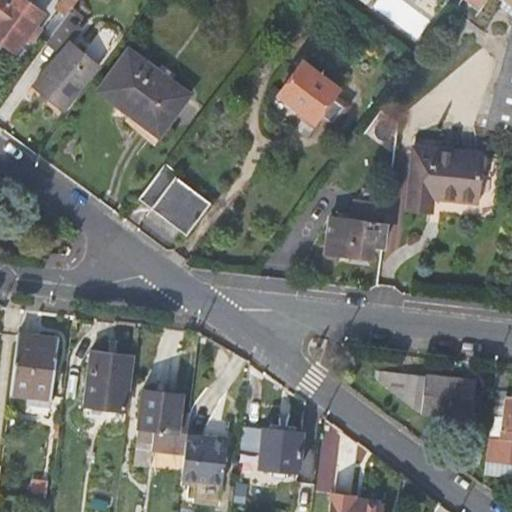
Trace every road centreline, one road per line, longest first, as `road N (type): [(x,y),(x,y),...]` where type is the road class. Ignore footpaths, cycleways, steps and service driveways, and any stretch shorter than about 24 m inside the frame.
road 1 (residential): [(486,511),(189,298)]
road 2 (residential): [(189,298),(511,335)]
road 3 (residential): [(189,298),(0,156)]
road 4 (residential): [(0,275),(189,298)]
